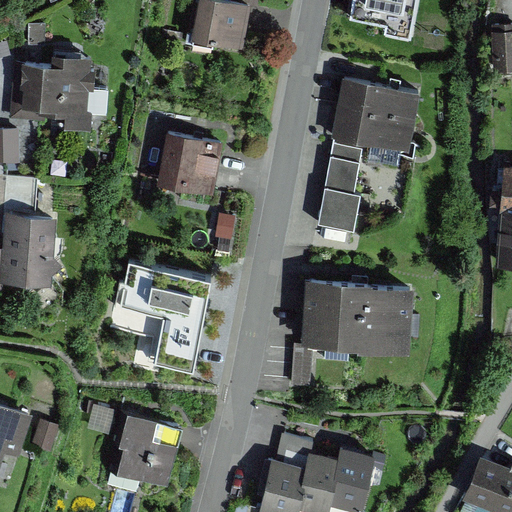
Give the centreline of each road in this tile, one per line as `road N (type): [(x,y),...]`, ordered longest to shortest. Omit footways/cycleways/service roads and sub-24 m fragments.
road 1 (residential): [(213,511),(315,0)]
road 2 (residential): [(511,390),(443,511)]
